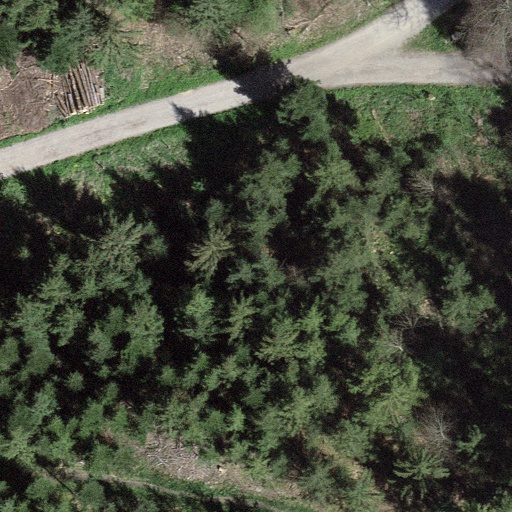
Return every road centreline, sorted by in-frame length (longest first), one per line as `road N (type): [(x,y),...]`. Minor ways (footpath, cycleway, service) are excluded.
road 1 (track): [(332,60),(0,168)]
road 2 (track): [(332,60),(511,60)]
